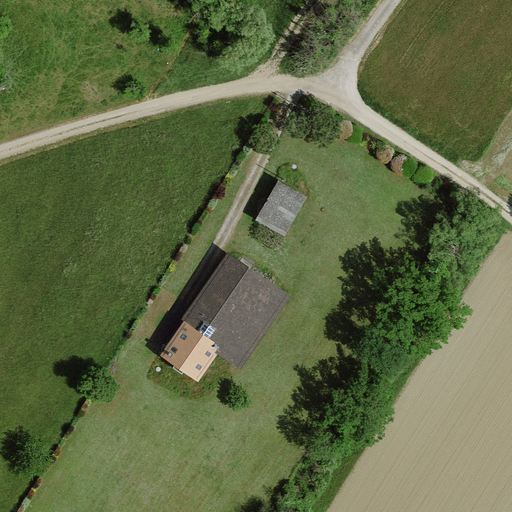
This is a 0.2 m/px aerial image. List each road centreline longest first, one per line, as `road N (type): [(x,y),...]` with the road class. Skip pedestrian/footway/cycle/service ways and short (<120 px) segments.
road 1 (track): [(0,149),(218,92),(324,90),(393,0)]
road 2 (track): [(324,90),(511,215)]
